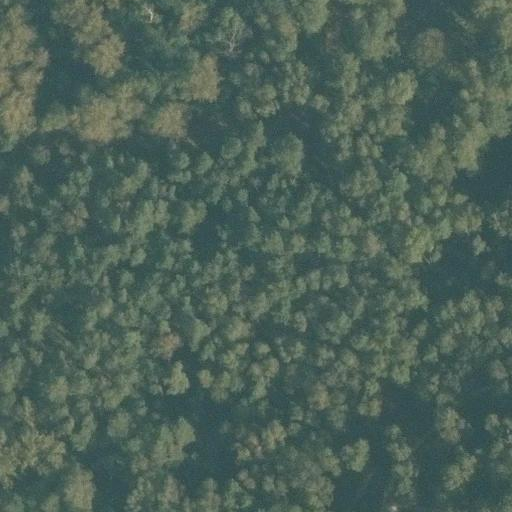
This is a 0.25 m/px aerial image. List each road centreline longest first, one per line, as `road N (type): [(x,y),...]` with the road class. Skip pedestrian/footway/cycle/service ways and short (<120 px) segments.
road 1 (track): [(305,150),(0,158)]
road 2 (track): [(305,150),(410,302),(450,317),(511,313)]
road 3 (track): [(341,0),(337,44),(305,150)]
road 4 (track): [(398,479),(444,429),(511,393)]
